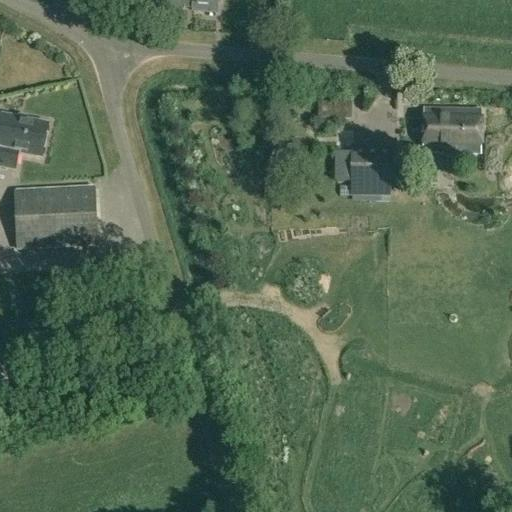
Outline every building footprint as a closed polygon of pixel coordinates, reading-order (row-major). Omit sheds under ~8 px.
[(160,0),(160,7),(160,8),(193,10),(193,12),(219,14),(219,0),(160,0)] [(139,21),(140,2),(121,1),(120,20),(139,21)] [(320,119),(353,120),(352,103),(320,103),(320,119)] [(482,155),(483,111),(424,110),(424,154),(482,155)] [(42,159),(49,125),(3,116),(0,129),(0,167),(16,171),(20,154),(42,159)] [(351,189),(392,189),(392,147),(352,146),(351,189)] [(19,250),(98,246),(95,189),(16,193),(19,250)] [(132,372),(146,368),(142,356),(127,361),(132,372)]
